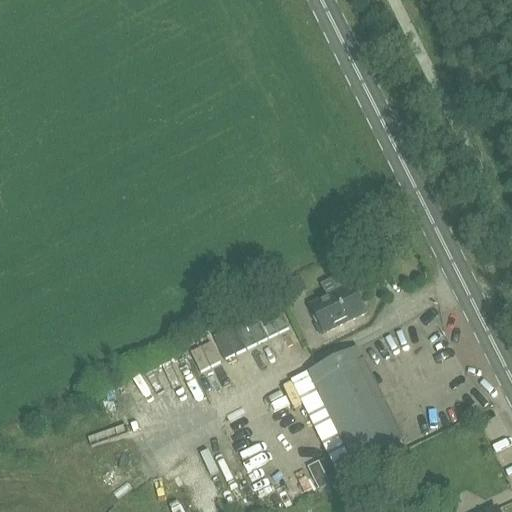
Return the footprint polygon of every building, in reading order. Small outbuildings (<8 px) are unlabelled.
[(325,335),(365,315),(351,286),(350,287),(344,275),(321,286),(327,298),(311,306),(325,335)] [(277,305),(266,310),(278,335),(289,330),(277,305)] [(268,340),(278,335),(266,310),(256,315),(268,340)] [(245,320),(257,345),(268,340),(256,315),(245,320)] [(247,350),(257,345),(245,320),(235,325),(247,350)] [(236,328),(224,333),(235,355),(247,350),(236,328)] [(224,361),(235,355),(224,333),(213,339),(224,361)] [(211,344),(201,349),(210,369),(220,364),(211,344)] [(210,369),(201,349),(190,354),(200,374),(210,369)] [(367,460),(404,442),(358,349),(308,374),(357,473),(370,466),(367,460)] [(328,483),(338,478),(329,458),(318,463),(328,483)] [(328,483),(318,463),(308,468),(319,491),(329,485),(328,483)]
